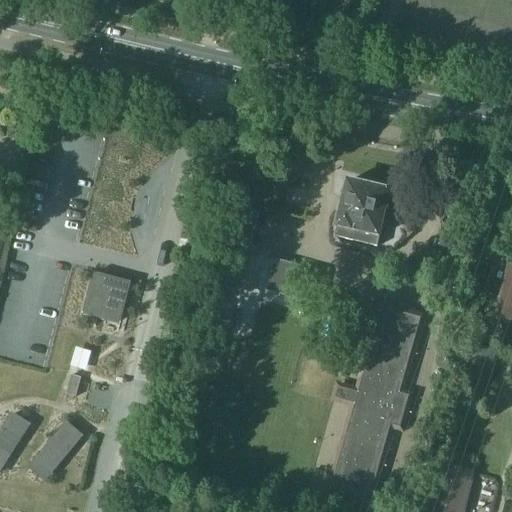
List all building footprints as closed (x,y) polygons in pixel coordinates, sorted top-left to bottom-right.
[(399,192),(391,190),(391,189),(349,178),(335,236),(377,247),(387,207),(395,210),(399,192)] [(228,239),(251,245),(259,214),(236,207),(228,239)] [(511,257),(498,320),(511,322),(511,257)] [(321,271),(275,259),(267,291),(312,303),(315,293),(322,295),(324,288),(317,286),(321,271)] [(95,273),(84,316),(93,318),(93,316),(119,323),(125,301),(122,300),(126,283),(98,276),(99,274),(95,273)] [(385,309),(362,389),(335,488),(369,497),(389,424),(399,426),(407,397),(397,395),(413,337),(418,318),(385,309)] [(484,399),(496,351),(473,345),(461,394),(484,399)] [(72,375),(67,395),(77,398),(82,378),(72,375)] [(13,415),(0,435),(0,464),(4,466),(30,426),(13,415)] [(67,424),(36,462),(51,474),(82,437),(67,424)] [(463,511),(473,475),(442,467),(430,511),(463,511)]
